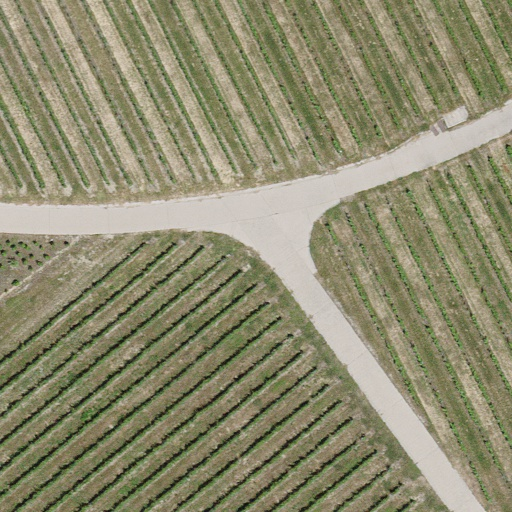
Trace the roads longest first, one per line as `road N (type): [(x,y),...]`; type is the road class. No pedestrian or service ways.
road 1 (track): [(511,99),(246,205),(0,223)]
road 2 (track): [(246,205),(470,511)]
